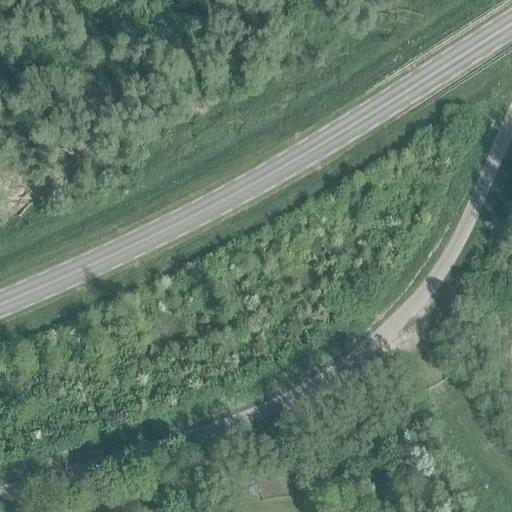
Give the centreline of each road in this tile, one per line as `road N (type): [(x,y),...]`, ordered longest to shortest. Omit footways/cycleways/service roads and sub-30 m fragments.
road 1 (unclassified): [(0,495),(228,425),(291,399),(349,362),(396,323),(448,258),(511,119)]
road 2 (primary): [(0,305),(262,179),(511,23)]
